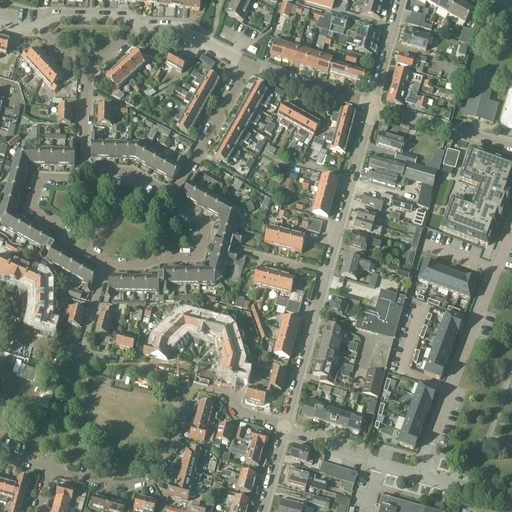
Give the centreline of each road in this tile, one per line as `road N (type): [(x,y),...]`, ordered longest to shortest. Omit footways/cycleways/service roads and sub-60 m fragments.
road 1 (residential): [(418,477),(496,270)]
road 2 (residential): [(190,381),(164,467),(129,489),(49,469)]
road 3 (residential): [(370,105),(327,273)]
road 4 (residential): [(106,264),(32,209),(40,177),(73,178),(84,169)]
road 5 (residential): [(327,273),(286,424)]
road 6 (residential): [(174,196),(244,62)]
road 7 (residential): [(370,105),(511,147)]
road 8 (residential): [(370,105),(244,62)]
road 9 (residential): [(49,469),(81,352)]
